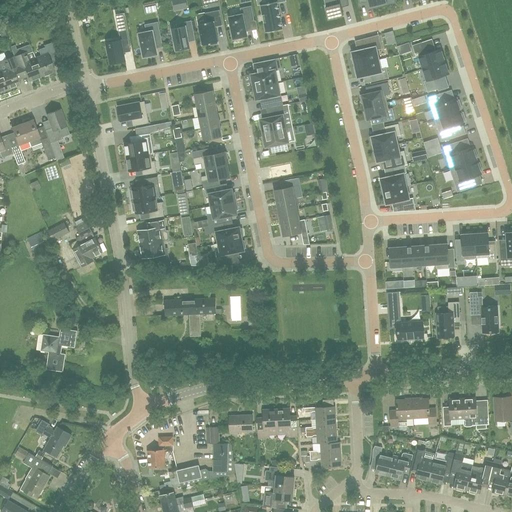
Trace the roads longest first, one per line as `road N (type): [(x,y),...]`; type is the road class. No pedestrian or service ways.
road 1 (residential): [(329,40),(445,12),(508,188),(505,206),(490,214),(366,221)]
road 2 (unclassified): [(145,411),(134,388),(88,87)]
road 3 (residential): [(230,58),(276,263),(369,264)]
road 4 (tertiary): [(145,411),(208,389),(353,377)]
road 5 (residential): [(329,40),(366,221)]
road 6 (residential): [(88,87),(230,58)]
road 7 (tertiary): [(377,376),(511,368)]
road 8 (residential): [(482,511),(415,496),(372,496),(354,483)]
